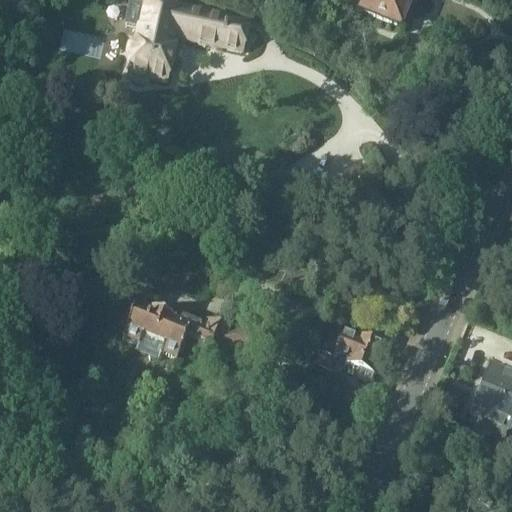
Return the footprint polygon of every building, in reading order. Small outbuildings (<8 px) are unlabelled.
[(367,0),(362,16),(400,31),(406,15),(411,17),(417,0),(367,0)] [(177,11),(149,5),(147,11),(146,13),(144,14),(143,16),(142,18),(142,21),(142,23),(143,27),(140,44),(138,44),(138,47),(133,50),(132,58),(134,63),(131,76),(133,81),(148,84),(151,81),(166,84),(176,40),(198,44),(200,48),(204,48),(206,47),(242,55),(244,47),(248,45),(249,38),(247,35),(248,28),(213,20),(214,14),(202,12),(202,14),(177,9),(177,11)] [(69,100),(43,89),(37,102),(64,114),(69,100)] [(39,134),(49,110),(15,96),(11,106),(25,112),(21,126),(39,134)] [(291,171),(278,199),(332,221),(341,198),(317,188),(319,182),(291,171)] [(107,192),(110,186),(88,176),(85,183),(107,192)] [(162,318),(136,308),(123,341),(139,347),(135,356),(157,365),(160,356),(177,363),(179,356),(182,357),(186,347),(183,347),(187,339),(203,345),(201,350),(225,360),(227,354),(275,347),(272,329),(229,335),(229,333),(204,323),(203,327),(164,312),(162,318)] [(354,340),(343,335),(340,343),(333,340),(329,350),(336,353),(335,356),(346,360),(344,365),(359,371),(355,380),(369,385),(373,376),(376,377),(387,349),(355,337),(354,340)] [(334,360),(320,354),(314,367),(329,373),(334,360)] [(480,430),(504,440),(511,419),(511,384),(494,378),(478,419),(483,421),(480,430)] [(70,455),(66,451),(60,451),(53,458),(55,465),(61,470),(67,469),(71,461),(70,455)]
